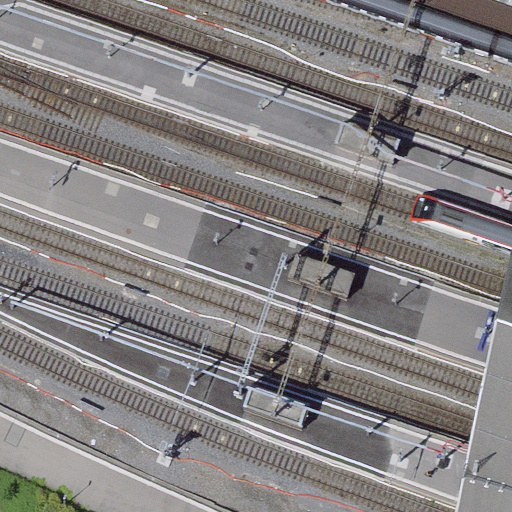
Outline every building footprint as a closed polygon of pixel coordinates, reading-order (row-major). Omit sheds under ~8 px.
[(511,0),(397,0),(511,39),(511,0)] [(391,168),(399,145),(342,125),(334,148),(391,168)] [(344,301),(352,278),(297,259),(289,282),(344,301)] [(511,511),(511,274),(459,511),(511,511)] [(300,433),(308,409),(252,390),(244,413),(300,433)]
